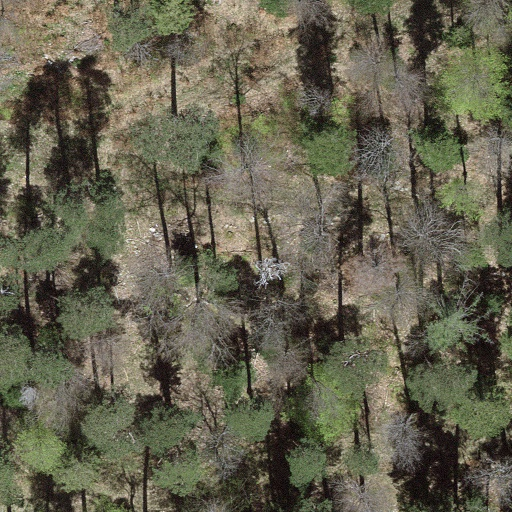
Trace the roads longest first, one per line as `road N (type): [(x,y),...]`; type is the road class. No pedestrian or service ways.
road 1 (track): [(0,146),(511,229)]
road 2 (track): [(0,488),(511,417)]
road 3 (track): [(22,149),(399,0)]
